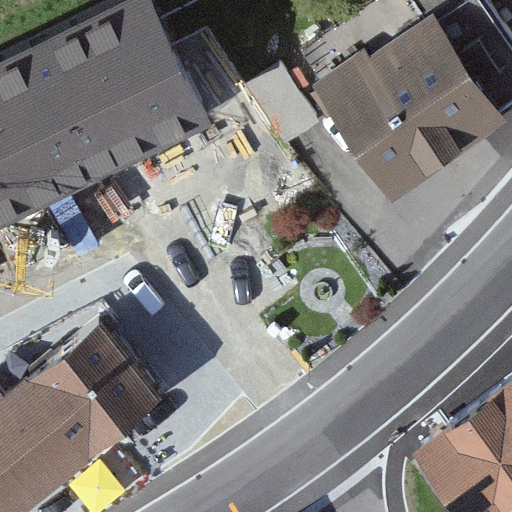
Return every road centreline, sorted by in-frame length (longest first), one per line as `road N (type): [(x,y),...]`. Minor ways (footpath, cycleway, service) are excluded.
road 1 (tertiary): [(306,451),(454,328),(511,268)]
road 2 (residential): [(0,259),(212,132)]
